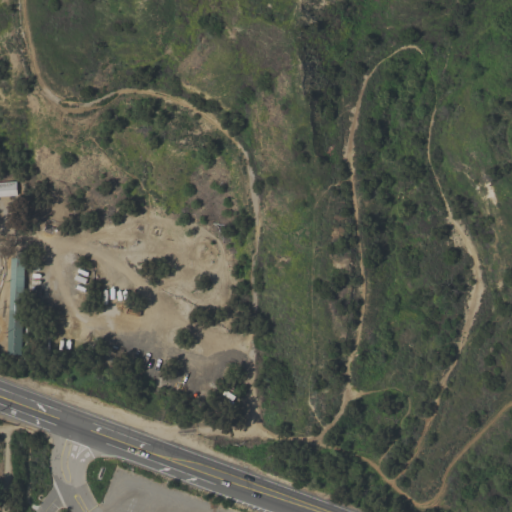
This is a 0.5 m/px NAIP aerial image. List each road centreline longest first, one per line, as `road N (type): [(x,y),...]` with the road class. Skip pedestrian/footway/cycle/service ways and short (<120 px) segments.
road 1 (track): [(139,441),(231,429),(255,415),(267,211),(259,179),(219,127),(143,95),(73,111),(35,91),(13,33),(23,0)]
road 2 (primary): [(0,389),(329,511)]
